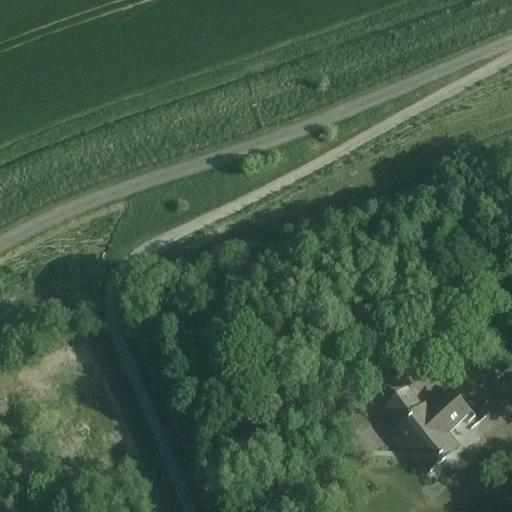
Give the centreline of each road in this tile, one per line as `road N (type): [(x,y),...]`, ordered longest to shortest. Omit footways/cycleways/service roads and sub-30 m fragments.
road 1 (unclassified): [(189,511),(111,324),(117,284),(142,256),(511,58)]
road 2 (unclassified): [(0,245),(511,42)]
